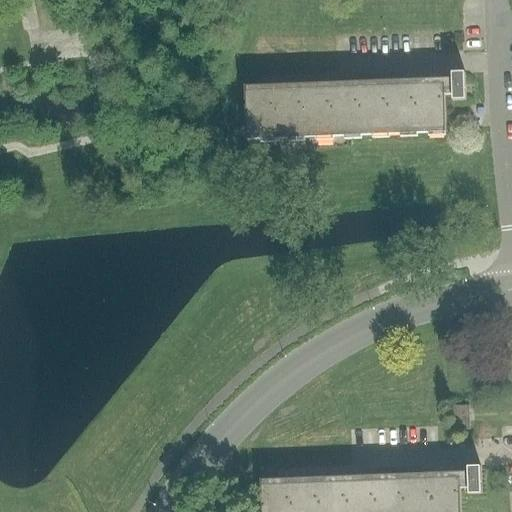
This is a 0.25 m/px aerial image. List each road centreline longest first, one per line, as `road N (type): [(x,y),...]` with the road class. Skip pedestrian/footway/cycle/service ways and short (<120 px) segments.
road 1 (tertiary): [(161,511),(256,401),(314,352),(417,305),(511,288)]
road 2 (unknown): [(315,63),(501,66)]
road 3 (residential): [(511,169),(498,38)]
